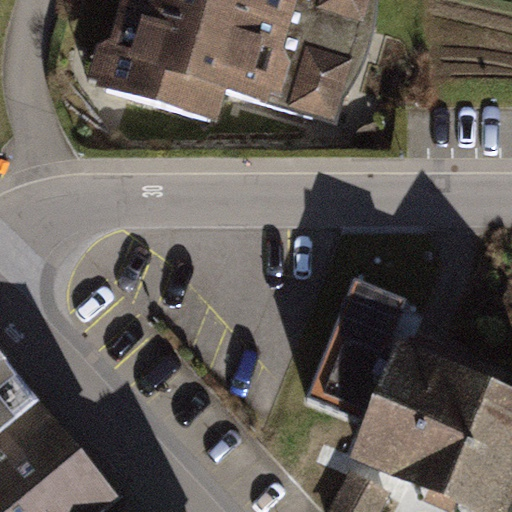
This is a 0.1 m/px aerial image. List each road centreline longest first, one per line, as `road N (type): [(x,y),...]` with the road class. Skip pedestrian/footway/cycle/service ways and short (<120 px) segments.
road 1 (residential): [(511,201),(47,205)]
road 2 (residential): [(0,300),(194,511)]
road 3 (residential): [(41,0),(23,57),(47,205)]
